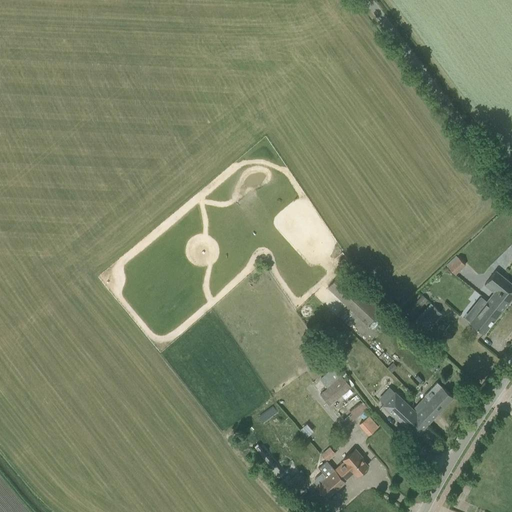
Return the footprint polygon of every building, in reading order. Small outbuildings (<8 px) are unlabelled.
[(447,266),(455,274),(465,265),(457,256),(447,266)] [(494,292),(487,300),(501,311),(511,297),(511,283),(495,271),(484,285),(494,292)] [(328,288),(347,306),(361,291),(342,272),(328,288)] [(361,291),(347,306),(367,325),(382,310),(361,291)] [(423,295),(417,302),(422,306),(428,300),(423,295)] [(501,311),(487,300),(469,322),(483,334),(501,311)] [(415,323),(425,332),(442,314),(432,305),(415,323)] [(429,356),(424,360),(433,371),(438,367),(429,356)] [(387,367),(391,372),(397,367),(393,362),(387,367)] [(320,394),(329,405),(351,387),(342,376),(320,394)] [(384,403),(382,405),(416,436),(453,397),(441,386),(438,383),(425,396),(413,409),(395,392),(384,403)] [(272,408),(257,420),(260,423),(275,410),(288,426),(292,423),(276,404),(272,407),(272,408)] [(350,413),(351,414),(343,420),(347,425),(368,409),(365,405),(363,407),(361,404),(350,413)] [(358,424),(368,435),(379,426),(369,415),(358,424)] [(344,461),(334,469),(334,470),(343,480),(343,479),(353,471),(356,475),(367,465),(362,459),(363,458),(357,450),(356,449),(343,460),(344,461)] [(326,450),(322,455),(327,460),(328,462),(332,457),(326,450)] [(334,470),(334,469),(328,462),(327,460),(319,468),(327,477),(317,486),(327,497),(333,492),(345,481),(343,479),(343,480),(334,470)] [(285,484),(294,494),(306,483),(297,473),(285,484)]
